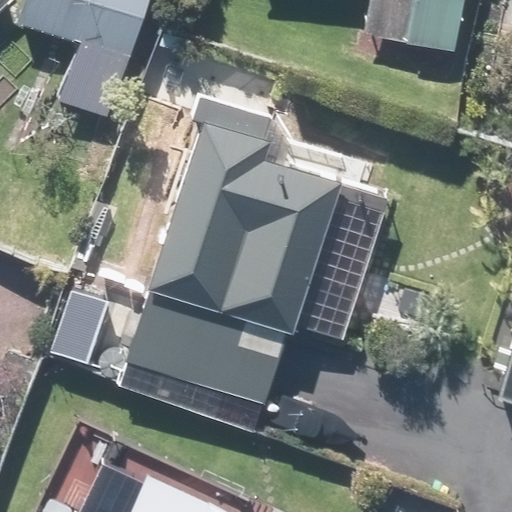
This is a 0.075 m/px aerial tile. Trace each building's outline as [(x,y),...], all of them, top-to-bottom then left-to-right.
[(137,0),(11,0),(5,21),(120,57),(137,0)] [(365,0),(359,34),(450,50),(459,0),(458,0),(365,0)] [(511,0),(506,0),(503,20),(511,21),(511,0)] [(272,78),(212,54),(198,89),(258,113),(272,78)] [(182,123),(140,283),(112,390),(256,427),(284,321),(310,328),(352,167),(182,123)] [(511,313),(488,393),(511,400),(511,313)] [(220,511),(133,474),(116,511),(220,511)]
